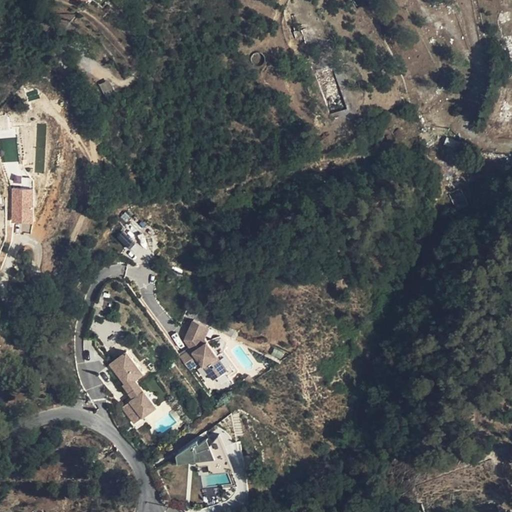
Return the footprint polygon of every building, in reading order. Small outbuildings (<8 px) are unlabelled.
[(106,97),(115,92),(109,81),(100,85),(106,97)] [(37,223),(38,189),(16,188),(15,222),(37,223)] [(454,190),(444,189),(442,189),(440,206),(452,207),(454,190)] [(207,327),(195,322),(185,342),(191,345),(194,349),(192,351),(181,359),(190,372),(201,364),(214,382),(228,372),(205,340),(206,339),(203,337),(207,327)] [(191,345),(185,342),(192,351),(194,349),(191,345)] [(127,350),(111,362),(132,390),(140,383),(136,378),(144,372),(127,350)] [(157,405),(140,383),(132,390),(130,391),(135,397),(131,400),(144,416),(157,405)] [(144,416),(131,400),(123,407),(135,422),(144,416)] [(212,460),(208,440),(173,448),(177,467),(212,460)]
